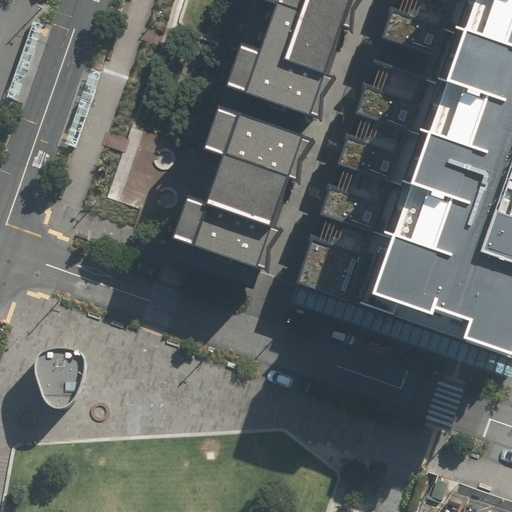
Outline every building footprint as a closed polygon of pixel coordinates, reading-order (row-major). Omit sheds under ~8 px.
[(328,117),(366,0),(273,0),(243,89),(328,117)] [(373,305),(476,0),(402,0),(306,282),(373,305)] [(511,0),(476,0),(373,305),(511,351),(511,0)] [(191,245),(276,274),(321,138),(237,110),(191,245)] [(47,394),(52,400),(56,404),(62,405),(67,404),(75,400),(81,392),(85,383),(88,373),(90,358),(89,352),(86,348),(78,344),(60,343),(52,343),(43,349),(39,355),(39,366),(40,377),(47,394)]
